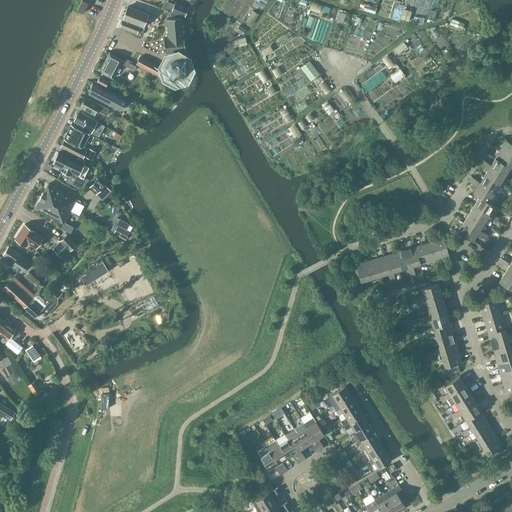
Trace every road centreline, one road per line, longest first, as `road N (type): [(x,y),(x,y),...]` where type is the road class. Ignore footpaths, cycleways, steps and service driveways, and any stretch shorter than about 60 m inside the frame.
road 1 (tertiary): [(0,231),(115,0)]
road 2 (residential): [(432,511),(349,385)]
road 3 (residential): [(511,425),(489,393),(461,289)]
road 4 (residential): [(328,257),(443,220)]
